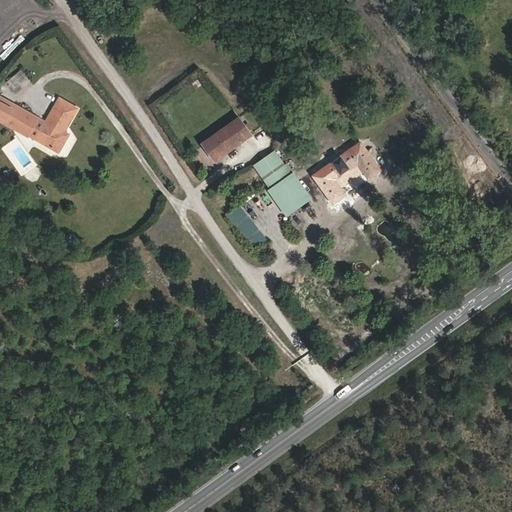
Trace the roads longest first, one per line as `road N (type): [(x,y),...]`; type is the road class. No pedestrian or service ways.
road 1 (track): [(59,0),(350,392)]
road 2 (primary): [(511,277),(186,511)]
road 3 (unknown): [(511,180),(378,0)]
road 4 (unknown): [(267,280),(391,177)]
